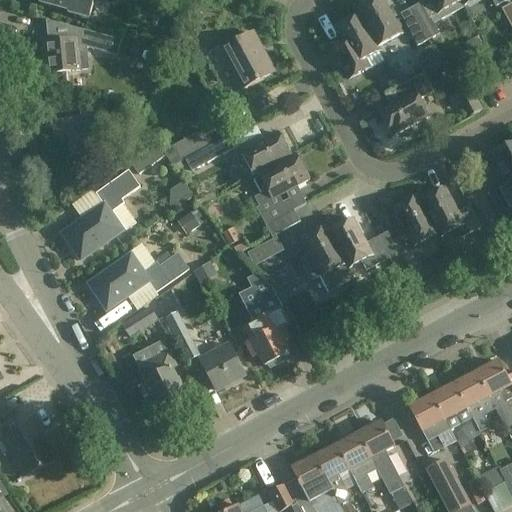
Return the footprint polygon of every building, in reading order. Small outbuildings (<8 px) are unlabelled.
[(42,0),(41,7),(60,13),(61,12),(70,14),(69,17),(89,22),(94,0),(42,0)] [(382,0),(377,0),(358,10),(359,14),(360,13),(378,44),(379,46),(401,34),(382,0)] [(411,10),(428,41),(439,36),(430,19),(461,3),(463,7),(464,7),(466,6),(465,3),(464,4),(462,0),(428,0),(431,3),(424,7),(421,4),(411,10)] [(465,3),(466,6),(476,0),(490,0),(496,9),(507,2),(506,0),(462,0),(464,4),(465,3)] [(377,47),(379,46),(378,44),(360,13),(359,14),(358,10),(356,11),(359,17),(335,29),(347,54),(337,59),(348,80),(371,68),(366,59),(380,51),(377,47)] [(428,41),(411,10),(400,15),(417,47),(428,41)] [(251,37),(219,55),(241,94),(272,77),(251,37)] [(90,71),(88,53),(78,54),(78,51),(77,40),(44,44),(47,75),(80,72),(90,71)] [(402,103),(378,115),(391,140),(427,121),(418,103),(432,95),(423,78),(396,92),(402,103)] [(80,105),(81,117),(52,121),(54,136),(68,134),(72,163),(97,159),(100,184),(131,162),(129,149),(116,151),(113,126),(98,128),(98,122),(108,121),(106,103),(80,105)] [(205,130),(163,153),(165,157),(172,168),(189,159),(214,146),(205,130)] [(254,180),(259,177),(259,176),(290,158),(277,134),(241,154),(254,180)] [(214,146),(189,159),(196,171),(239,147),(233,136),(214,147),(214,146)] [(511,145),(511,146),(510,144),(500,149),(501,152),(493,156),(508,184),(499,189),(510,209),(511,207),(511,145)] [(139,176),(165,157),(163,153),(157,145),(131,164),(139,176)] [(259,208),(268,225),(294,211),(290,203),(283,207),(278,198),(298,187),(309,181),(295,157),(295,156),(290,158),(259,176),(259,177),(268,192),(254,200),(259,208)] [(104,209),(62,238),(81,265),(123,235),(111,217),(124,207),(122,204),(140,191),(129,175),(96,198),(104,209)] [(421,198),(419,199),(437,232),(436,233),(437,236),(438,235),(440,239),(441,238),(446,248),(471,234),(482,228),(470,207),(459,213),(446,188),(422,201),(421,198)] [(420,197),(393,210),(413,248),(437,236),(436,233),(437,232),(419,199),(421,198),(420,197)] [(294,211),(268,225),(276,238),(301,224),(294,211)] [(187,236),(200,227),(191,214),(178,223),(187,236)] [(354,219),(331,231),(334,240),(347,264),(346,265),(348,269),(349,269),(350,269),(374,256),(379,265),(390,260),(378,238),(367,244),(354,219)] [(310,255),(300,260),(312,281),(320,277),(329,293),(355,279),(349,269),(348,269),(346,265),(347,264),(334,240),(331,231),(330,231),(328,227),(327,228),(302,241),(310,255)] [(242,244),(234,231),(223,237),(230,250),(242,244)] [(389,233),(378,238),(390,260),(400,254),(389,233)] [(142,269),(155,261),(141,240),(128,249),(142,269)] [(249,251),(246,245),(235,251),(238,257),(249,251)] [(131,258),(88,288),(107,315),(149,286),(156,297),(189,274),(178,257),(160,270),(157,267),(144,276),(131,258)] [(210,264),(194,274),(201,286),(218,276),(210,264)] [(267,368),(270,372),(278,368),(277,363),(289,357),(283,346),(288,343),(282,331),(291,327),(283,313),(282,314),(270,291),(268,292),(261,281),(250,287),(268,321),(246,332),(252,345),(246,348),(253,361),(259,358),(265,369),(267,368)] [(150,312),(123,329),(130,341),(157,324),(150,312)] [(178,314),(165,320),(188,363),(200,357),(178,314)] [(229,348),(200,363),(217,395),(246,380),(229,348)] [(169,356),(138,371),(146,386),(160,415),(187,401),(172,372),(177,370),(169,356)] [(476,377),(490,403),(491,403),(494,409),(507,434),(511,431),(511,413),(503,396),(511,391),(511,377),(507,380),(499,364),(476,377)] [(490,403),(476,377),(454,388),(473,425),(478,434),(489,429),(482,415),(494,409),(491,403),(490,403)] [(473,425),(454,388),(432,399),(451,436),(456,445),(466,440),(462,431),(473,425)] [(451,436),(432,399),(410,411),(434,459),(444,454),(438,442),(451,436)] [(10,400),(0,405),(0,419),(16,411),(10,400)] [(360,434),(358,435),(377,472),(378,472),(390,496),(391,495),(405,488),(386,453),(396,448),(382,423),(360,434)] [(30,425),(0,442),(22,481),(52,464),(30,425)] [(358,435),(337,446),(351,472),(362,495),(374,489),(368,476),(377,472),(358,435)] [(337,446),(316,457),(329,483),(351,472),(337,446)] [(298,479),(286,485),(286,486),(287,488),(296,506),(297,505),(300,511),(315,511),(311,504),(334,492),(333,490),(329,483),(316,457),(293,469),(298,479)] [(474,511),(449,462),(427,473),(448,511),(474,511)] [(511,465),(501,471),(506,482),(505,483),(511,497),(511,465)] [(474,478),(464,483),(476,507),(486,501),(474,478)] [(511,497),(504,483),(486,492),(495,511),(497,511),(511,505),(511,497)] [(286,486),(269,495),(274,504),(278,511),(284,511),(285,511),(287,511),(295,506),(296,506),(287,488),(286,486)] [(230,501),(219,506),(221,511),(228,511),(234,510),(230,501)]
